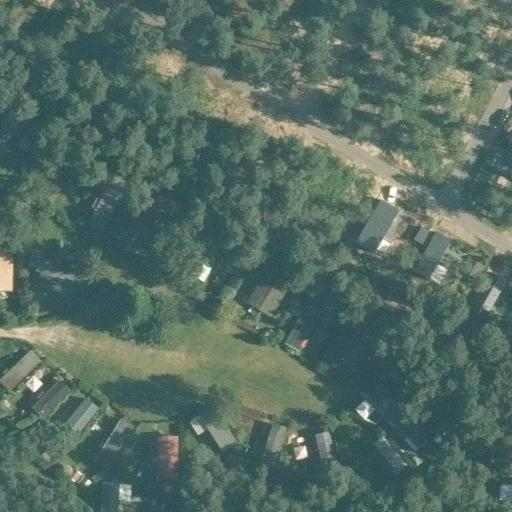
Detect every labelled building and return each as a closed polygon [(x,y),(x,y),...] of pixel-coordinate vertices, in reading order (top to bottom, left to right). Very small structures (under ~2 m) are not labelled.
[(0,121),(0,154),(8,159),(29,119),(7,108),(0,121)] [(142,225),(166,240),(184,210),(159,195),(142,225)] [(0,200),(0,211),(3,214),(9,206),(0,200)] [(93,202),(87,226),(103,230),(109,206),(93,202)] [(11,244),(0,244),(0,289),(13,290),(11,244)] [(48,274),(53,259),(31,252),(27,267),(48,274)] [(289,285),(266,269),(246,302),(269,317),(289,285)] [(298,351),(324,302),(309,294),(283,343),(298,351)] [(321,361),(332,368),(354,332),(342,325),(321,361)] [(28,348),(0,377),(0,382),(11,393),(42,360),(28,348)] [(38,422),(74,440),(93,403),(69,391),(66,396),(55,390),(38,422)] [(112,467),(131,423),(115,416),(96,460),(112,467)] [(330,430),(309,437),(322,478),(343,472),(330,430)] [(154,435),(154,467),(175,467),(174,435),(154,435)] [(383,435),(372,445),(399,472),(409,461),(383,435)] [(430,452),(424,457),(430,463),(436,458),(430,452)] [(126,460),(122,469),(139,478),(143,469),(126,460)] [(73,471),(67,479),(84,491),(89,484),(73,471)] [(117,511),(117,501),(132,500),(132,482),(98,483),(98,511),(117,511)]
